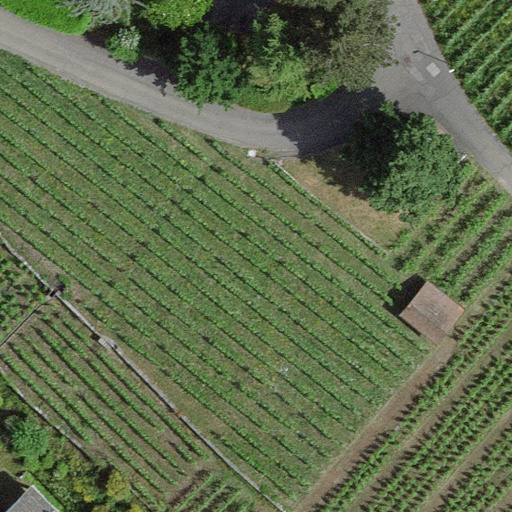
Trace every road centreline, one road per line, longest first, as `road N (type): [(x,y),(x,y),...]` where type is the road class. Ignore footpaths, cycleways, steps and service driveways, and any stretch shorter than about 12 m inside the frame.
road 1 (residential): [(423,64),(336,121),(287,132),(243,126),(0,25)]
road 2 (residential): [(511,174),(423,64)]
